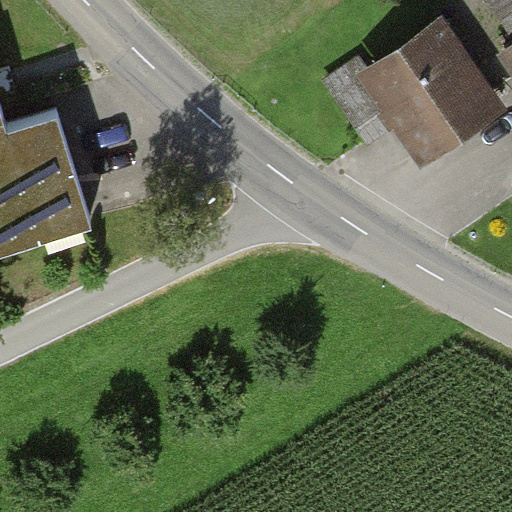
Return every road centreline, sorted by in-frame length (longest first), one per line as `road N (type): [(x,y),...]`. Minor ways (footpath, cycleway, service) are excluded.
road 1 (tertiary): [(87,0),(189,104),(308,197),(511,316)]
road 2 (track): [(0,347),(308,197)]
